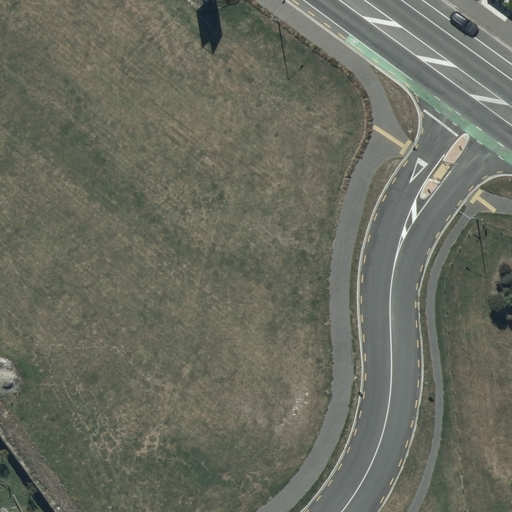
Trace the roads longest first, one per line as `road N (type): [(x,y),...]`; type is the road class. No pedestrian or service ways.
road 1 (residential): [(341,511),(366,474),(387,415),(388,280)]
road 2 (track): [(101,511),(21,313)]
road 3 (residential): [(388,280),(392,208),(462,101)]
road 4 (residential): [(500,129),(388,280)]
road 5 (secondary): [(462,101),(321,0)]
road 6 (secondary): [(378,0),(480,75)]
